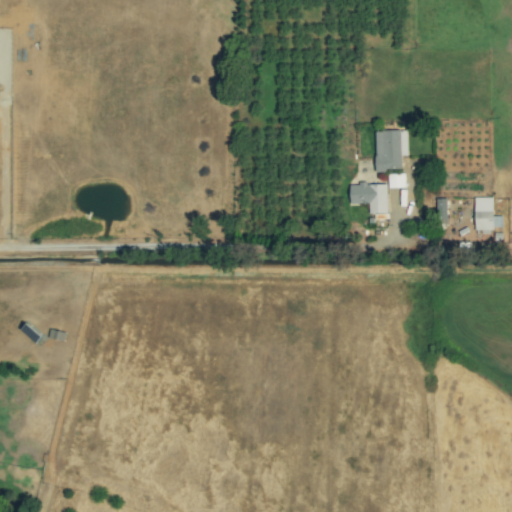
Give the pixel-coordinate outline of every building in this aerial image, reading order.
[(374,131),(376,171),(401,170),(401,156),(408,155),(407,130),(374,131)] [(403,173),(388,174),(388,188),(404,187),(403,173)] [(386,183),(349,184),(350,203),(368,203),(368,214),(387,213),(386,183)] [(474,198),(475,234),(492,234),(492,197),(474,198)] [(446,223),(446,199),(436,199),(436,224),(446,223)]
